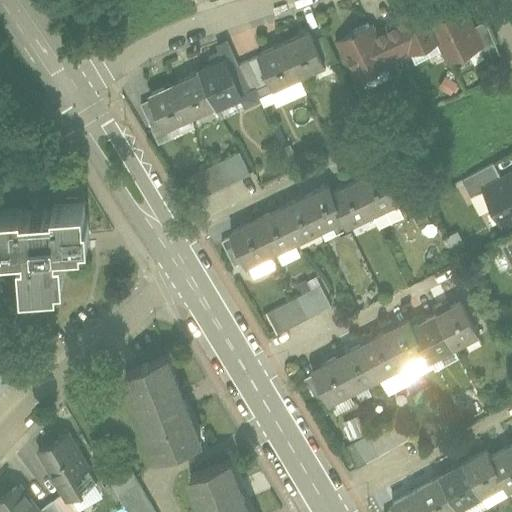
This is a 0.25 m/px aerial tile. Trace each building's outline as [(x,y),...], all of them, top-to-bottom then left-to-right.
[(373,22),(337,38),(355,80),(384,68),(382,63),(439,38),(449,60),(483,45),(465,5),(432,20),(422,0),(421,0),(391,13),(396,24),(377,32),(373,22)] [(227,55),(142,92),(158,128),(238,94),(243,106),(321,72),(304,33),(232,64),(227,55)] [(190,200),(246,173),(236,150),(179,177),(190,200)] [(318,187),(223,230),(240,267),(334,224),(338,231),(395,205),(378,167),(321,193),(318,187)] [(511,226),(511,176),(482,193),(504,231),(511,226)] [(19,252),(22,285),(57,283),(56,276),(65,275),(63,249),(56,250),(55,243),(82,241),(81,237),(90,236),(88,215),(84,216),(83,200),(55,202),(55,206),(22,209),(22,204),(0,205),(0,247),(25,246),(26,251),(19,252)] [(299,293),(262,310),(272,332),(328,306),(313,274),(294,283),(299,293)] [(409,315),(305,366),(323,402),(423,352),(427,360),(478,335),(461,301),(414,324),(409,315)] [(184,396),(168,353),(126,368),(142,411),(184,396)] [(201,439),(184,396),(142,411),(159,454),(201,439)] [(405,437),(393,416),(365,432),(354,413),(338,422),(349,441),(342,445),(354,467),(405,437)] [(89,482),(62,434),(36,449),(62,497),(89,482)] [(485,447),(384,501),(389,511),(446,511),(500,484),(504,492),(511,487),(511,441),(488,454),(485,447)] [(253,511),(230,459),(188,478),(202,511),(253,511)] [(154,511),(127,466),(106,479),(125,511),(154,511)] [(29,511),(11,485),(0,492),(0,511),(29,511)]
